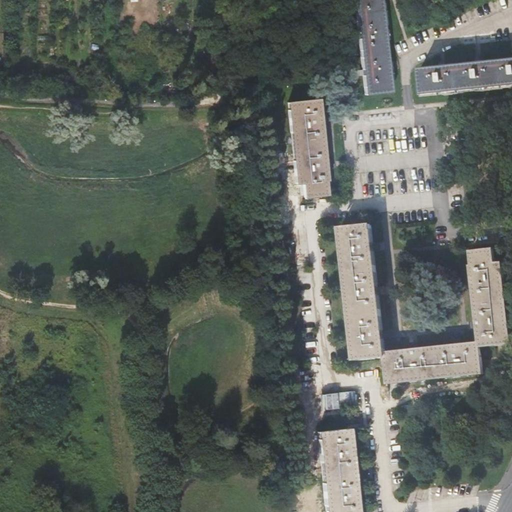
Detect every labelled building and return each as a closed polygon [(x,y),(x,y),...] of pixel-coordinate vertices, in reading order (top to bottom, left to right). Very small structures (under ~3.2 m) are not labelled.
[(135,0),(135,7),(156,8),(156,0),(135,0)] [(353,0),(365,94),(390,92),(380,0),(353,0)] [(511,85),(511,59),(420,70),(423,96),(437,94),(511,85)] [(290,138),(295,183),(302,182),(304,197),(326,195),(325,180),(327,180),(326,169),(325,161),(321,125),(320,117),(318,99),(287,103),(290,138)] [(354,360),(385,357),(384,353),(383,338),(382,331),(378,295),(377,287),(374,251),(373,243),(371,225),(340,228),(353,354),(354,360)] [(477,329),(479,343),(479,347),(510,344),(502,263),(495,264),(493,249),(471,252),(472,266),(471,266),(472,277),(473,285),(477,321),(477,329)] [(482,374),(479,347),(479,343),(461,345),(453,346),(417,349),(410,350),(384,353),(385,357),(387,384),(415,381),(482,374)] [(320,471),(324,511),(356,511),(355,499),(354,491),(350,455),(349,447),(347,429),(316,432),(320,471)]
